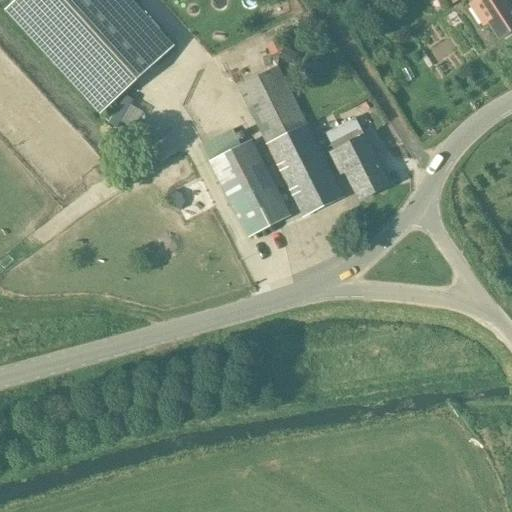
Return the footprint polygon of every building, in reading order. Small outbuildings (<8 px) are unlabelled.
[(100,116),(174,48),(130,0),(17,0),(4,12),(100,116)] [(449,0),(452,4),(458,0),(466,0),(470,5),(469,6),(483,27),(488,24),(499,41),(511,32),(511,12),(506,4),(507,4),(504,0),(449,0)] [(167,96),(182,103),(196,73),(181,66),(167,96)] [(303,218),(342,198),(277,68),(237,88),(303,218)] [(108,118),(129,132),(143,111),(122,97),(108,118)] [(364,137),(354,119),(325,134),(334,152),(329,154),(337,170),(342,168),(359,202),(390,187),(364,136),(364,137)] [(241,147),(233,130),(201,146),(248,238),(280,222),(290,217),(252,141),(241,147)]
